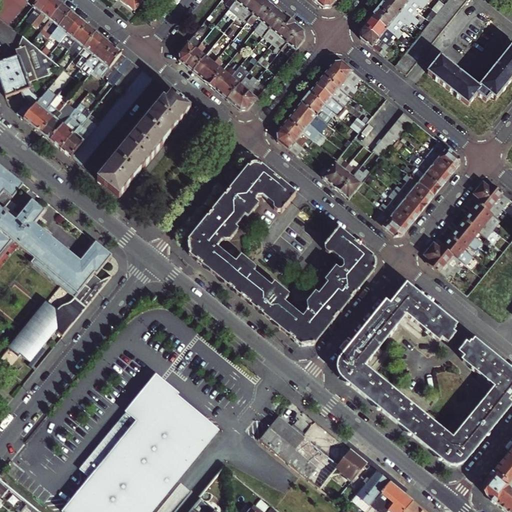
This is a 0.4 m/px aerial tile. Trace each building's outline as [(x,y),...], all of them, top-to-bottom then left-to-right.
[(15,0),(2,0),(0,3),(0,16),(11,25),(25,7),(15,0)] [(52,0),(38,0),(33,7),(37,10),(31,19),(35,22),(52,0)] [(50,21),(62,5),(55,0),(52,0),(35,22),(39,25),(45,17),(50,21)] [(120,0),(121,0),(134,11),(142,0),(120,0)] [(239,15),(251,0),(237,0),(231,8),(239,15)] [(265,0),(251,0),(239,15),(238,16),(247,23),(249,21),(265,0)] [(273,7),(265,0),(249,21),(253,24),(257,19),(261,22),(273,7)] [(331,8),(335,2),(332,0),(312,0),(323,9),(331,8)] [(402,0),(384,0),(384,1),(392,7),(393,6),(401,12),(400,13),(407,19),(409,16),(407,14),(408,13),(404,9),(407,4),(402,0)] [(406,76),(467,0),(448,0),(395,66),(406,76)] [(414,10),(419,4),(417,2),(416,3),(411,0),(410,0),(407,4),(414,10)] [(392,7),(384,1),(378,9),(393,22),(397,17),(401,21),(403,19),(405,21),(407,19),(400,13),(401,12),(393,6),(392,7)] [(409,16),(414,10),(407,4),(404,9),(408,13),(407,14),(409,16)] [(52,36),(71,13),(62,5),(50,21),(40,33),(48,40),(52,36)] [(37,10),(33,7),(26,15),(31,19),(37,10)] [(273,7),(261,22),(254,31),(263,38),(263,37),(282,14),(273,7)] [(378,9),(370,18),(378,25),(379,23),(387,29),(386,30),(393,36),(395,33),(393,31),(394,30),(390,26),(393,22),(378,9)] [(79,19),(71,13),(52,36),(60,43),(79,19)] [(291,21),(282,14),(263,37),(272,45),(272,44),(291,21)] [(400,27),(405,21),(403,19),(401,21),(397,17),(393,22),(400,27)] [(378,25),(370,18),(364,26),(380,38),(387,44),(393,36),(386,30),(387,29),(379,23),(378,25)] [(69,49),(88,26),(79,19),(60,43),(69,49)] [(281,50),(299,28),(291,21),(272,44),(276,48),(273,51),(278,55),(281,50)] [(400,27),(393,22),(390,26),(394,30),(393,31),(395,33),(400,27)] [(96,33),(88,26),(69,49),(77,56),(96,33)] [(361,39),(379,54),(382,50),(375,44),(380,38),(364,26),(359,31),(361,39)] [(304,32),(299,28),(281,50),(286,54),(292,47),(296,51),(305,39),(304,32)] [(86,63),(105,40),(96,33),(77,56),(86,63)] [(31,44),(23,37),(17,49),(31,44)] [(387,44),(380,38),(375,44),(382,50),(387,44)] [(113,47),(105,40),(86,63),(85,64),(89,67),(96,59),(100,62),(113,47)] [(193,46),(188,43),(179,54),(179,62),(184,66),(202,44),(199,41),(197,43),(196,42),(193,46)] [(27,101),(17,114),(24,120),(26,117),(41,99),(34,94),(30,89),(29,84),(42,68),(40,63),(50,60),(31,44),(17,49),(15,50),(17,57),(0,62),(0,81),(6,97),(21,92),(24,97),(27,101)] [(202,44),(184,66),(193,73),(206,57),(201,53),(206,47),(202,44)] [(493,70),(478,88),(480,90),(477,94),(486,101),(490,96),(495,100),(511,79),(511,46),(499,63),(497,61),(491,68),(493,70)] [(113,47),(100,62),(94,70),(103,77),(112,65),(121,54),(113,47)] [(215,56),(210,51),(206,57),(209,60),(212,56),(214,58),(215,56)] [(127,58),(121,54),(112,65),(118,69),(127,58)] [(209,60),(206,57),(193,73),(201,79),(218,58),(215,56),(214,58),(212,56),(209,60)] [(123,73),(132,62),(127,58),(118,69),(123,73)] [(222,61),(218,58),(201,79),(210,87),(222,71),(217,67),(222,61)] [(428,73),(468,106),(477,94),(480,90),(478,88),(464,77),(466,75),(459,69),(457,71),(440,58),(428,73)] [(127,77),(136,66),(132,62),(123,73),(127,77)] [(333,63),(329,68),(337,75),(338,73),(346,79),(346,80),(354,87),(361,78),(342,62),(333,63)] [(142,70),(136,66),(127,77),(133,82),(142,70)] [(323,76),(347,96),(350,92),(352,94),(356,89),(354,87),(346,80),(346,79),(338,73),(337,75),(329,68),(323,76)] [(222,71),(210,87),(218,93),(235,72),(231,69),(226,75),(222,71)] [(83,167),(154,80),(142,70),(133,82),(114,105),(101,121),(97,126),(71,158),(83,167)] [(239,76),(235,72),(218,93),(227,100),(239,85),(235,82),(239,76)] [(343,100),(347,96),(323,76),(315,86),(323,92),(324,90),(332,97),(332,98),(342,106),(345,102),(343,100)] [(239,85),(227,100),(235,107),(248,92),(253,85),(245,78),(239,85)] [(62,91),(58,87),(53,84),(49,89),(41,99),(26,117),(24,120),(33,127),(51,105),(62,91)] [(248,110),(266,88),(261,84),(252,95),(248,92),(235,107),(240,111),(248,110)] [(323,92),(315,86),(309,93),(332,112),(337,115),(343,107),(342,106),(332,98),(332,97),(324,90),(323,92)] [(62,91),(51,105),(33,127),(42,134),(60,112),(66,103),(71,97),(62,91)] [(309,93),(301,104),(320,119),(327,125),(332,119),(328,116),(332,112),(309,93)] [(369,106),(373,108),(370,113),(377,117),(388,99),(380,94),(379,96),(376,94),(369,106)] [(163,99),(98,180),(119,197),(143,168),(162,146),(161,145),(190,110),(172,95),(166,102),(163,99)] [(71,97),(66,103),(60,112),(42,134),(50,141),(80,105),(71,97)] [(80,105),(50,141),(61,150),(87,118),(91,113),(80,104),(80,105)] [(310,125),(313,128),(316,129),(318,127),(315,125),(320,119),(301,104),(295,111),(302,117),(301,119),(309,126),(310,125)] [(295,111),(287,120),(303,133),(306,136),(313,128),(310,125),(309,126),(301,119),(302,117),(295,111)] [(71,158),(97,126),(101,121),(91,113),(87,118),(61,150),(71,158)] [(414,121),(404,113),(399,118),(409,127),(414,121)] [(409,127),(399,118),(395,124),(404,132),(405,131),(409,127)] [(296,142),(299,145),(302,141),(299,138),(303,133),(287,120),(281,128),(289,134),(287,136),(295,143),(296,142)] [(404,132),(395,124),(390,129),(400,137),(404,132)] [(277,141),(296,156),(303,148),(299,145),(296,142),(295,143),(287,136),(289,134),(281,128),(276,134),(277,141)] [(400,137),(390,129),(386,134),(396,143),(398,139),(400,137)] [(396,143),(386,134),(381,140),(391,148),(392,148),(396,143)] [(391,148),(381,140),(377,145),(387,154),(391,148)] [(343,152),(350,144),(346,141),(340,149),(343,152)] [(458,158),(439,141),(430,152),(454,171),(459,165),(458,158)] [(387,154),(377,145),(372,151),(382,159),(387,154)] [(340,149),(332,157),(336,161),(343,152),(340,149)] [(424,160),(447,179),(454,171),(430,152),(424,160)] [(441,188),(447,179),(424,160),(417,168),(425,175),(441,188)] [(344,170),(349,164),(346,162),(344,164),(343,163),(340,166),(335,162),(322,178),(332,186),(339,179),(337,177),(343,169),(344,170)] [(24,184),(0,164),(0,194),(3,190),(12,197),(24,184)] [(332,186),(340,193),(353,177),(348,173),(353,167),(349,164),(344,170),(343,169),(337,177),(339,179),(332,186)] [(251,166),(240,178),(262,196),(274,206),(274,209),(277,212),(281,211),(282,212),(296,195),(260,167),(258,165),(254,165),(251,166)] [(441,188),(425,175),(421,179),(413,173),(406,167),(402,171),(410,177),(434,197),(441,188)] [(425,175),(417,168),(413,173),(421,179),(425,175)] [(349,200),(357,190),(364,182),(365,180),(360,176),(357,180),(353,177),(340,193),(349,200)] [(427,204),(434,197),(410,177),(406,181),(410,184),(407,188),(427,204)] [(262,196),(240,178),(219,204),(240,222),(244,216),(248,218),(258,205),(255,202),(255,201),(255,199),(262,196)] [(483,184),(478,189),(503,209),(510,200),(490,184),(487,187),(483,184)] [(420,213),(427,204),(407,188),(403,192),(400,189),(396,194),(420,213)] [(478,204),(495,218),(503,209),(478,189),(474,195),(478,198),(475,202),(478,204)] [(420,213),(396,194),(392,199),(395,202),(393,205),(413,222),(420,213)] [(31,206),(28,204),(15,221),(0,208),(0,256),(13,241),(35,258),(32,263),(76,297),(86,285),(87,283),(94,274),(95,273),(97,274),(112,256),(96,243),(81,261),(34,224),(41,215),(39,214),(42,209),(34,203),(31,206)] [(235,228),(240,222),(219,204),(197,232),(216,248),(219,244),(223,240),(230,240),(238,230),(235,228)] [(499,221),(495,218),(478,204),(470,213),(492,230),(499,221)] [(406,230),(413,222),(393,205),(389,210),(386,206),(382,211),(383,211),(406,230)] [(402,236),(406,230),(383,211),(375,221),(394,237),(402,236)] [(464,221),(477,232),(485,238),(492,230),(470,213),(464,221)] [(464,221),(456,229),(478,247),(481,243),(474,236),(477,232),(464,221)] [(478,247),(456,229),(449,238),(464,250),(468,247),(474,252),(478,247)] [(374,260),(371,257),(338,230),(324,246),(325,248),(325,251),(329,254),(332,253),(344,263),(366,280),(373,271),(375,268),(376,265),(375,263),(374,260)] [(229,258),(216,248),(197,232),(188,242),(189,255),(215,276),(229,258)] [(449,238),(443,246),(458,258),(466,265),(473,257),(464,250),(449,238)] [(429,250),(450,267),(458,258),(443,246),(441,244),(438,248),(434,244),(429,250)] [(444,274),(450,267),(429,250),(424,256),(428,259),(425,263),(438,273),(441,270),(444,274)] [(229,258),(215,276),(241,297),(258,277),(252,273),(255,269),(241,257),(235,263),(229,258)] [(328,284),(322,291),(343,309),(366,280),(344,263),(342,271),(341,270),(340,271),(336,268),(325,281),(328,284)] [(101,280),(94,274),(87,283),(86,285),(90,289),(94,284),(99,281),(101,280)] [(86,285),(76,297),(71,301),(70,302),(63,305),(59,309),(57,310),(47,301),(10,346),(31,363),(56,331),(63,337),(112,276),(111,275),(99,281),(94,284),(90,289),(86,285)] [(241,297),(249,303),(265,283),(258,277),(241,297)] [(265,283),(249,303),(276,325),(290,308),(283,302),(288,296),(274,284),(271,288),(265,283)] [(390,306),(386,303),(375,317),(393,331),(407,315),(410,318),(424,300),(407,286),(390,306)] [(343,309),(322,291),(319,296),(316,293),(307,304),(307,310),(328,327),(343,309)] [(424,300),(410,318),(439,341),(442,338),(448,343),(450,340),(451,341),(454,337),(453,336),(455,334),(452,332),(455,330),(454,329),(456,326),(424,300)] [(301,317),(290,308),(276,325),(301,346),(314,345),(328,327),(307,310),(301,317)] [(350,347),(368,362),(393,331),(375,317),(350,347)] [(506,367),(475,341),(472,344),(472,343),(469,346),(467,344),(465,346),(464,345),(461,349),(462,350),(460,352),(466,357),(463,361),(492,384),(506,367)] [(365,398),(379,379),(364,367),(368,362),(350,347),(340,359),(339,362),(338,368),(338,370),(340,376),(344,381),(365,398)] [(507,401),(511,395),(511,371),(506,367),(492,384),(496,387),(482,404),(500,419),(511,405),(507,401)] [(151,511),(217,431),(172,396),(175,393),(153,376),(78,469),(90,479),(62,511),(151,511)] [(365,398),(394,421),(408,403),(379,379),(365,398)] [(394,421),(425,447),(440,429),(408,403),(394,421)] [(500,419),(482,404),(457,434),(475,450),(500,419)] [(279,417),(260,441),(312,484),(332,459),(279,417)] [(440,429),(425,447),(447,464),(449,465),(451,466),(456,466),(460,465),(464,462),(475,450),(457,434),(453,439),(440,429)] [(337,468),(353,481),(367,464),(352,451),(339,465),(332,459),(312,484),(320,490),(337,468)] [(511,451),(494,473),(511,487),(511,451)] [(379,473),(377,472),(354,500),(356,501),(379,473)] [(391,483),(379,473),(356,501),(368,511),(371,507),(391,483)] [(511,511),(511,487),(494,473),(485,484),(486,497),(504,511),(511,511)] [(8,489),(0,481),(0,497),(1,498),(8,489)] [(405,511),(414,501),(391,483),(371,507),(377,511),(405,511)] [(191,511),(192,511),(213,511),(199,500),(191,511)] [(426,511),(414,501),(405,511),(426,511)]
